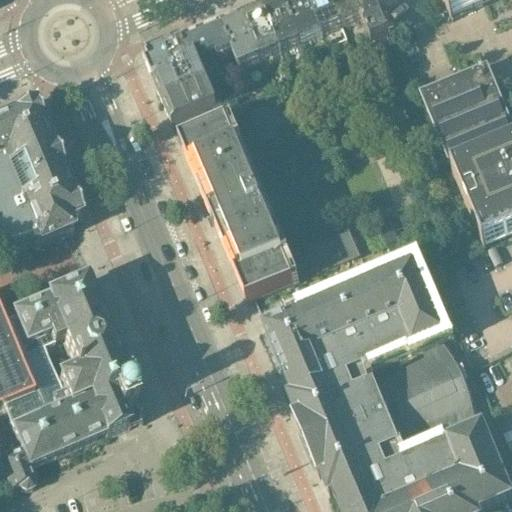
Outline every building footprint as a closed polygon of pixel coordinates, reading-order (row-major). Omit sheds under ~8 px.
[(306,0),(294,0),(284,4),(302,48),(323,39),(306,0)] [(330,0),(306,0),(323,39),(343,31),(330,0)] [(353,0),(330,0),(343,31),(361,24),(363,22),(353,0)] [(393,37),(377,0),(353,0),(363,22),(361,24),(371,47),(393,37)] [(507,242),(511,239),(511,0),(441,0),(451,23),(453,22),(453,20),(472,12),(473,14),(475,13),(474,11),(483,7),(483,9),(486,8),(485,6),(500,0),(504,0),(505,0),(511,0),(511,130),(487,70),(420,99),(449,167),(450,167),(453,175),(451,175),(484,253),(507,243),(507,242)] [(284,4),(264,13),(282,56),(302,48),(284,4)] [(282,56),(264,13),(243,21),(262,65),(282,56)] [(243,21),(221,31),(233,58),(233,59),(239,74),(262,65),(243,21)] [(221,31),(188,45),(194,60),(204,56),(208,64),(214,62),(216,66),(233,59),(233,58),(221,31)] [(188,45),(149,61),(146,64),(145,65),(146,68),(154,87),(198,69),(194,60),(188,45)] [(198,69),(154,87),(162,107),(206,88),(198,69)] [(242,81),(239,75),(230,79),(232,85),(242,81)] [(269,89),(266,82),(257,86),(260,93),(269,89)] [(206,88),(162,107),(172,130),(216,112),(206,88)] [(247,92),(239,96),(241,101),(249,97),(247,92)] [(303,126),(292,99),(249,118),(260,144),(303,126)] [(64,182),(50,150),(42,131),(34,110),(11,119),(11,120),(0,124),(0,178),(6,176),(32,237),(25,239),(31,254),(32,254),(64,240),(72,237),(67,228),(81,222),(72,201),(71,201),(63,182),(64,182)] [(293,288),(262,215),(225,127),(179,147),(180,149),(188,145),(191,153),(186,155),(193,172),(198,170),(201,178),(196,180),(203,196),(208,194),(211,202),(206,204),(213,219),(211,220),(211,222),(218,219),(223,229),(216,232),(216,234),(219,233),(225,248),(230,246),(233,254),(228,256),(228,257),(235,272),(240,270),(243,279),(238,281),(245,297),(250,295),(254,303),(246,306),(246,308),(252,306),(293,288)] [(410,214),(398,219),(402,229),(414,224),(410,214)] [(389,223),(377,228),(381,238),(393,233),(389,223)] [(415,225),(403,230),(407,240),(419,235),(415,225)] [(305,252),(314,274),(316,279),(359,261),(348,234),(305,252)] [(394,234),(382,239),(386,249),(398,244),(394,234)] [(420,236),(408,241),(412,251),(424,246),(420,236)] [(399,245),(386,250),(391,260),(403,255),(399,245)] [(424,247),(412,252),(417,262),(428,257),(424,247)] [(403,256),(391,261),(395,271),(407,266),(403,256)] [(414,271),(286,325),(265,334),(293,403),(289,404),(297,424),(295,424),(309,458),(310,460),(319,482),(321,481),(330,500),(334,498),(339,511),(491,511),(511,503),(481,432),(401,467),(400,464),(394,451),(398,450),(395,443),(414,440),(473,430),(472,425),(472,422),(471,417),(470,414),(468,409),(465,400),(467,399),(456,372),(454,373),(451,367),(447,361),(444,355),(442,352),(438,346),(374,394),(371,388),(372,388),(370,385),(367,386),(361,373),(442,340),(414,271)] [(103,441),(104,443),(140,428),(128,399),(133,398),(123,376),(121,377),(84,289),(12,319),(13,323),(1,328),(0,324),(0,416),(3,416),(20,455),(28,473),(103,441)] [(414,440),(395,443),(398,450),(394,451),(400,464),(420,455),(414,440)] [(28,473),(20,455),(0,463),(0,475),(3,482),(10,497),(18,493),(24,497),(31,494),(33,486),(28,473)]
